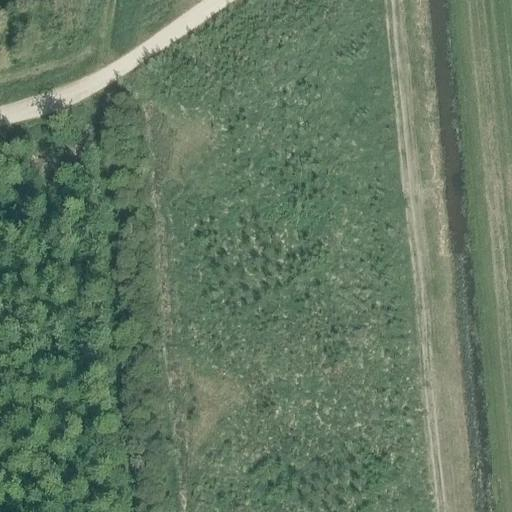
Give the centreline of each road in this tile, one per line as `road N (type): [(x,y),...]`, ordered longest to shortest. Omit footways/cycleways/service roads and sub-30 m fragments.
road 1 (unclassified): [(0,112),(105,75),(216,0)]
road 2 (track): [(112,0),(108,26),(85,59),(0,83)]
